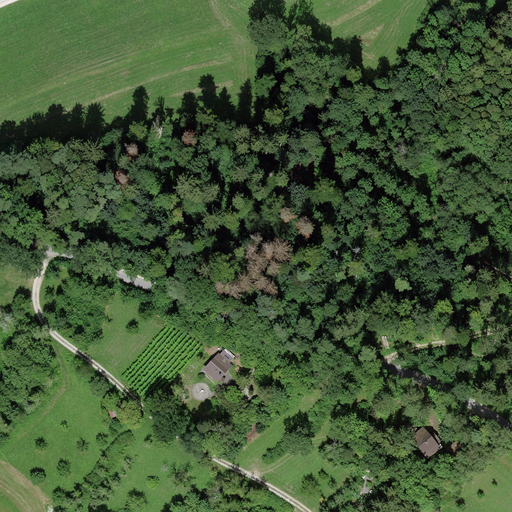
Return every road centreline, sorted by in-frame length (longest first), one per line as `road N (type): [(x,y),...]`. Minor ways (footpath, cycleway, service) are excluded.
road 1 (unclassified): [(511,430),(229,324),(90,262),(0,237)]
road 2 (track): [(45,246),(34,300),(48,331),(175,433),(305,511)]
